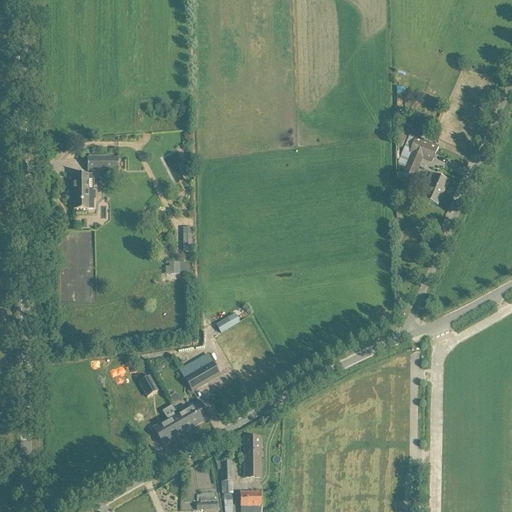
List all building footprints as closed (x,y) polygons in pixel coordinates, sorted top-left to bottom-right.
[(397,164),(406,167),(405,169),(406,169),(403,176),(413,180),(416,173),(417,173),(423,158),(432,162),(439,147),(410,135),(402,155),(397,164)] [(87,171),(118,171),(118,158),(87,158),(87,171)] [(426,184),(430,185),(424,199),(438,205),(449,181),(431,173),(426,184)] [(88,174),(73,174),(74,210),(88,210),(94,210),(93,200),(88,200),(88,191),(93,191),(93,174),(88,174)] [(183,252),(192,252),(191,230),(185,230),(185,234),(183,234),(183,252)] [(167,266),(167,275),(187,274),(187,262),(171,263),(171,266),(167,266)] [(235,315),(216,326),(221,333),(239,322),(235,315)] [(180,371),(192,392),(220,376),(208,355),(180,371)] [(149,376),(138,382),(139,384),(147,398),(157,391),(150,378),(149,376)] [(178,401),(179,398),(177,395),(174,394),(171,396),(170,399),(172,402),(175,403),(178,401)] [(198,402),(176,415),(185,431),(208,418),(198,402)] [(167,420),(153,428),(163,444),(185,431),(176,415),(167,420)] [(142,418),(134,423),(141,435),(150,430),(142,418)] [(260,438),(244,438),(244,478),(260,478),(260,438)] [(231,462),(220,463),(221,470),(221,483),(232,482),(231,462)] [(200,495),(197,495),(197,502),(200,502),(214,502),(214,493),(200,494),(200,495)] [(261,493),(240,493),(240,507),(261,507),(261,493)] [(232,511),(232,494),(224,495),(225,511),(232,511)] [(217,502),(196,503),(196,511),(217,510),(217,502)]
